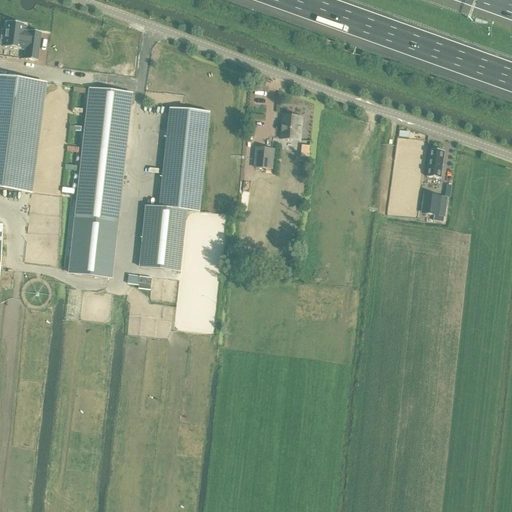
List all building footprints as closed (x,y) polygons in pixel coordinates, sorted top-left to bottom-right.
[(6,22),(5,31),(2,31),(1,39),(4,39),(3,48),(20,50),(20,49),(21,49),(25,50),(23,60),(37,62),(37,61),(39,46),(41,33),(27,31),(27,33),(22,32),(23,25),(6,22)] [(120,31),(116,75),(139,77),(142,33),(120,31)] [(0,190),(29,194),(44,84),(0,77),(0,190)] [(91,90),(77,219),(71,274),(111,279),(117,223),(131,94),(91,90)] [(187,212),(200,213),(210,113),(170,109),(160,209),(147,207),(141,268),(180,272),(187,212)] [(281,139),(300,141),(302,118),(283,117),(281,139)] [(255,168),(272,170),(274,150),(256,149),(255,168)] [(427,178),(441,180),(445,152),(430,150),(427,178)] [(433,221),(443,223),(447,199),(445,199),(426,196),(424,214),(434,215),(433,221)] [(138,289),(151,291),(152,279),(129,276),(128,284),(139,286),(138,289)]
